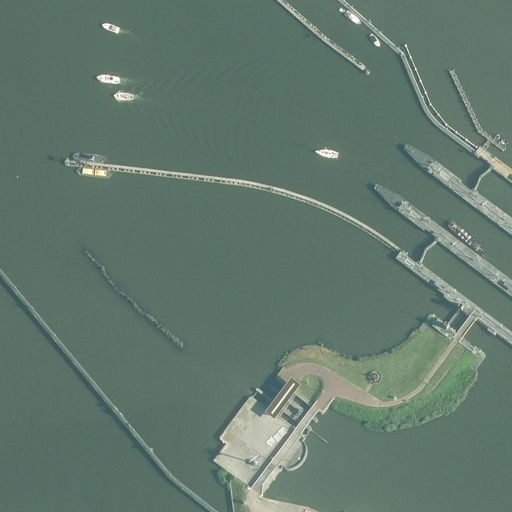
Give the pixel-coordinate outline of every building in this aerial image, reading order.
[(511,170),(480,146),(476,152),(473,155),(478,158),(479,157),(492,167),(493,168),(493,169),(492,169),(511,184),(511,170)] [(449,186),(448,187),(511,234),(511,219),(475,191),(475,192),(474,192),(474,193),(473,192),(460,182),(461,181),(436,161),(427,172),(431,174),(432,173),(448,185),(449,186)] [(511,280),(426,217),(425,217),(424,217),(408,205),(409,203),(406,201),(398,212),(423,231),(424,229),(438,240),(439,240),(439,241),(438,241),(438,242),(511,297),(511,280)] [(511,332),(420,264),(420,265),(419,265),(418,265),(406,255),(407,253),(402,250),(400,253),(395,259),(444,295),(442,297),(456,307),(456,308),(458,309),(460,310),(476,322),(476,321),(477,321),(488,328),(487,330),(495,336),(496,334),(511,345),(511,332)] [(420,331),(422,333),(431,322),(432,321),(433,320),(436,322),(438,319),(433,315),(432,315),(431,315),(429,315),(428,316),(418,329),(420,331)] [(445,336),(450,340),(452,337),(454,339),(455,340),(457,342),(458,343),(472,353),(473,352),(474,351),(477,348),(474,346),(473,347),(463,340),(463,339),(463,338),(464,338),(448,326),(447,325),(444,323),(438,319),(436,322),(435,323),(434,324),(432,327),(438,331),(445,336)] [(484,353),(477,348),(474,351),(477,353),(476,354),(475,355),(478,358),(470,369),(474,372),(476,370),(484,360),(485,358),(485,357),(485,355),(484,353)] [(290,386),(277,376),(276,377),(276,378),(276,379),(277,380),(288,388),(290,386)] [(295,390),(297,387),(292,383),(290,386),(288,388),(288,389),(283,395),(281,397),(277,403),(275,406),(271,411),(269,414),(274,418),(276,415),(276,414),(280,409),(282,407),(286,401),(288,398),(293,393),(293,392),(295,390)] [(269,387),(269,388),(281,397),(281,398),(286,401),(287,403),(300,412),(301,412),(306,416),(312,420),(314,422),(315,422),(315,423),(316,423),(316,422),(317,422),(318,421),(317,420),(317,419),(314,417),(308,413),(290,399),(288,398),(283,395),(273,387),(272,386),(271,386),(270,386),(269,386),(269,387)] [(277,403),(259,389),(258,389),(257,389),(256,389),(255,390),(256,391),(256,392),(257,392),(275,406),(280,409),(281,411),(299,425),(305,429),(307,430),(308,431),(309,431),(310,431),(311,430),(311,429),(311,428),(310,427),(308,425),(302,421),(297,417),(283,407),(282,407),(277,403)] [(295,390),(293,392),(312,407),(314,405),(312,403),(295,390)] [(220,440),(226,444),(213,461),(234,477),(230,483),(233,511),(234,511),(230,483),(234,479),(236,481),(236,480),(237,479),(237,478),(248,486),(251,488),(295,429),(280,417),(276,415),(271,411),(263,406),(252,398),(251,397),(250,397),(249,398),(220,437),(220,438),(220,439),(220,440)] [(319,410),(318,412),(320,414),(322,414),(323,414),(324,413),(335,399),(334,398),(328,406),(323,412),(322,412),(320,410),(319,410)] [(298,432),(296,430),(251,489),(245,485),(245,486),(244,487),(242,490),(244,491),(246,489),(245,491),(247,494),(247,497),(246,499),(246,501),(243,502),(243,506),(247,505),(249,509),(251,511),(316,511),(308,508),(307,508),(264,499),(260,497),(280,470),(280,469),(282,466),(285,468),(286,468),(288,469),(289,469),(291,468),(292,468),(294,467),(296,466),(297,466),(298,465),(300,463),(302,461),(304,457),(304,455),(305,453),(305,451),(305,449),(305,447),(304,445),(303,443),(301,441),(303,438),(304,438),(304,439),(304,438),(304,437),(304,436),(298,432)]
